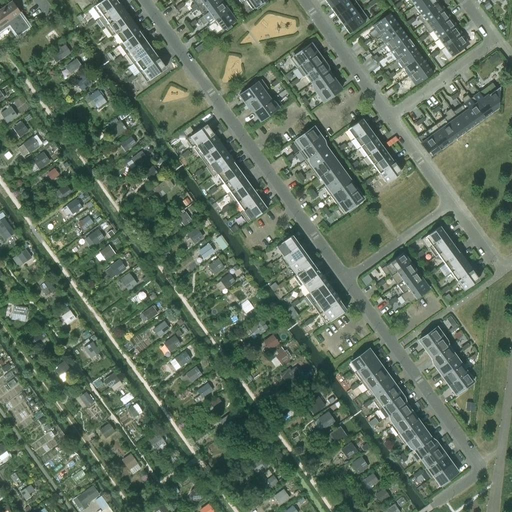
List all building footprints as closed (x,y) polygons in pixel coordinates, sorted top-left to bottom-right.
[(98,18),(119,3),(116,0),(102,0),(91,9),(98,18)] [(219,0),(206,0),(196,7),(203,16),(222,2),(219,0)] [(263,1),(265,0),(246,0),(244,1),(244,2),(246,1),(252,9),(255,7),(257,9),(264,3),(263,1)] [(339,0),(329,7),(336,16),(336,15),(355,2),(354,0),(339,0)] [(418,16),(438,1),(436,2),(433,0),(422,0),(414,6),(420,14),(417,16),(418,16)] [(422,25),(444,10),(444,9),(442,11),(438,6),(440,5),(438,1),(418,16),(423,24),(422,25)] [(29,28),(12,2),(0,10),(0,32),(9,26),(17,37),(28,29),(27,29),(29,28)] [(203,16),(199,19),(203,25),(207,22),(209,25),(206,27),(228,11),(222,2),(203,16)] [(336,15),(336,16),(342,25),(342,24),(362,10),(355,2),(351,4),(336,15)] [(104,27),(125,12),(119,3),(98,18),(104,27)] [(342,24),(342,25),(349,34),(352,32),(368,20),(362,10),(342,24)] [(428,34),(450,18),(450,17),(448,19),(444,15),(446,13),(444,10),(422,25),(428,34)] [(228,11),(206,27),(211,33),(214,31),(216,35),(222,30),(225,28),(226,30),(231,27),(230,25),(235,21),(228,11)] [(111,37),(132,22),(125,12),(104,27),(111,37)] [(378,34),(396,22),(390,13),(372,26),(375,29),(377,28),(380,32),(378,34)] [(438,39),(456,26),(453,27),(450,23),(452,21),(450,18),(428,34),(429,34),(433,31),(438,39)] [(122,43),(139,31),(132,22),(111,37),(115,34),(122,43)] [(384,43),(402,30),(396,22),(378,34),(384,43)] [(444,47),(462,34),(461,34),(459,35),(456,31),(458,30),(456,26),(438,39),(444,47)] [(390,51),(408,38),(402,30),(384,43),(387,46),(389,44),(392,49),(390,50),(390,51)] [(126,54),(145,40),(139,31),(122,43),(119,45),(126,54)] [(463,48),(467,45),(462,39),(464,38),(462,34),(444,47),(451,57),(463,48)] [(396,59),(414,46),(408,38),(390,51),(393,54),(395,53),(398,57),(396,59)] [(132,64),(151,50),(144,41),(145,40),(126,54),(132,64)] [(296,68),(315,54),(312,49),(315,48),(311,43),(298,52),(297,50),(292,54),(293,56),(290,59),(296,68)] [(57,62),(71,52),(65,44),(51,54),(57,62)] [(199,45),(193,49),(197,54),(203,50),(199,45)] [(402,67),(420,55),(414,46),(396,59),(399,62),(401,61),(404,65),(402,67)] [(139,73),(157,59),(151,50),(132,64),(139,73)] [(77,56),(82,65),(88,61),(82,53),(77,56)] [(305,74),(324,61),(321,57),(319,58),(315,54),(296,68),(299,66),(305,74)] [(493,63),(500,59),(497,54),(490,59),(493,63)] [(408,76),(426,63),(420,55),(402,67),(408,76)] [(69,74),(81,66),(76,59),(64,67),(69,74)] [(146,82),(162,71),(164,69),(157,59),(139,73),(146,82)] [(282,60),(276,64),(278,68),(285,64),(282,60)] [(312,83),(328,71),(325,67),(327,65),(324,61),(305,74),(312,83)] [(421,81),(433,73),(426,63),(408,76),(411,79),(413,77),(417,84),(421,81)] [(316,93),(334,80),(328,71),(312,83),(315,88),(313,89),(316,93)] [(81,90),(92,83),(87,76),(76,83),(81,90)] [(245,104),(267,88),(261,79),(257,83),(255,81),(247,86),(249,88),(238,96),(245,104)] [(322,103),(341,89),(334,80),(316,93),(322,103)] [(498,108),(500,86),(496,89),(492,83),(478,93),(492,112),(498,108)] [(254,112),(273,98),(267,89),(268,89),(267,88),(245,104),(248,109),(250,107),(254,112)] [(94,106),(104,99),(97,89),(88,96),(94,106)] [(492,112),(478,93),(470,99),(467,95),(483,118),(492,112)] [(483,118),(467,95),(461,99),(464,103),(461,105),(474,125),(483,118)] [(260,121),(282,105),(278,101),(276,102),(273,98),(254,112),(260,121)] [(474,125),(461,105),(452,112),(450,109),(466,131),(474,125)] [(0,112),(7,123),(17,116),(10,106),(0,112)] [(466,131),(450,109),(444,113),(446,116),(443,118),(457,137),(466,131)] [(353,139),(369,128),(362,118),(347,129),(353,139)] [(457,137),(443,118),(434,124),(448,143),(457,137)] [(116,137),(126,129),(119,120),(109,128),(116,137)] [(18,138),(28,131),(22,122),(12,129),(18,138)] [(448,143),(434,124),(426,131),(439,150),(448,143)] [(203,127),(185,139),(192,149),(194,148),(193,148),(213,134),(209,128),(206,125),(203,127)] [(298,152),(321,135),(314,126),(293,142),(299,151),(298,151),(298,152)] [(184,137),(191,132),(187,128),(181,133),(184,137)] [(360,147),(375,136),(369,128),(353,139),(360,147)] [(439,150),(426,131),(416,138),(420,144),(430,157),(439,150)] [(213,134),(193,148),(194,148),(200,157),(220,143),(213,134)] [(304,161),(325,146),(321,141),(324,140),(321,135),(298,152),(304,161)] [(366,156),(381,145),(375,136),(360,147),(366,156)] [(29,154),(39,147),(32,137),(22,144),(29,154)] [(129,149),(136,144),(131,137),(124,142),(129,149)] [(220,143),(200,157),(207,167),(226,152),(220,143)] [(372,165),(388,154),(381,145),(366,156),(372,165)] [(311,169),(331,155),(325,146),(304,161),(311,169)] [(136,167),(147,159),(141,151),(130,159),(136,167)] [(38,170),(50,162),(43,152),(32,160),(38,170)] [(207,167),(206,167),(212,177),(216,174),(233,162),(226,152),(207,167)] [(379,174),(394,163),(388,154),(372,165),(379,174)] [(317,178),(337,163),(331,155),(311,169),(317,178)] [(233,162),(216,174),(223,183),(240,171),(233,162)] [(323,187),(344,172),(337,163),(317,178),(321,175),(324,180),(322,181),(325,185),(323,186),(323,187)] [(398,174),(401,172),(394,163),(379,174),(385,183),(398,174)] [(150,182),(159,175),(152,166),(143,172),(150,182)] [(240,171),(223,183),(229,192),(246,180),(240,171)] [(330,196),(350,181),(344,172),(323,187),(330,196)] [(50,173),(44,177),(48,183),(54,179),(50,173)] [(229,192),(227,194),(233,204),(234,204),(236,202),(253,189),(246,180),(229,192)] [(159,198),(169,190),(163,181),(153,189),(159,198)] [(336,204),(356,190),(350,181),(330,196),(336,204)] [(60,201),(71,192),(65,184),(54,192),(60,201)] [(253,189),(236,202),(243,211),(260,199),(253,189)] [(354,205),(363,199),(356,190),(336,204),(342,213),(347,210),(348,212),(356,207),(354,205)] [(72,215),(82,208),(75,199),(66,206),(72,215)] [(243,211),(240,213),(247,223),(267,208),(260,199),(243,211)] [(184,227),(192,221),(185,212),(177,217),(184,227)] [(81,220),(77,223),(84,232),(87,229),(86,227),(93,223),(88,215),(81,220)] [(0,229),(3,234),(11,228),(3,217),(0,219),(0,229)] [(427,249),(446,235),(440,226),(421,240),(427,249)] [(193,244),(203,237),(196,228),(187,235),(193,244)] [(94,246),(104,239),(97,229),(87,236),(94,246)] [(289,237),(275,246),(282,256),(279,258),(280,258),(298,245),(299,244),(292,235),(289,237)] [(435,257),(453,244),(446,235),(427,249),(428,248),(435,257)] [(298,245),(280,258),(286,267),(305,254),(299,244),(298,245)] [(444,263),(459,252),(453,244),(435,257),(438,255),(444,263)] [(105,261),(114,254),(108,245),(98,252),(105,261)] [(206,257),(213,252),(208,245),(201,250),(206,257)] [(23,265),(32,259),(25,250),(17,256),(23,265)] [(450,272),(465,261),(459,252),(444,263),(450,272)] [(390,276),(409,262),(402,253),(389,262),(381,269),(385,275),(388,273),(390,276)] [(305,254),(286,267),(287,268),(289,266),(296,274),(296,275),(311,263),(312,263),(305,254)] [(214,274),(224,267),(218,258),(208,265),(214,274)] [(116,276),(126,269),(119,259),(109,267),(116,276)] [(456,281),(472,270),(465,261),(450,272),(456,281)] [(397,285),(416,271),(409,262),(390,276),(397,285)] [(296,274),(293,276),(300,286),(303,284),(302,284),(318,273),(311,263),(296,275),(296,274)] [(475,282),(479,280),(472,270),(456,281),(463,291),(475,282)] [(403,293),(422,279),(416,271),(397,285),(403,293)] [(318,273),(302,284),(303,284),(309,293),(325,282),(325,281),(319,272),(318,273)] [(225,289),(235,282),(229,273),(219,280),(225,289)] [(368,274),(360,280),(365,286),(372,280),(368,274)] [(127,291),(137,284),(130,275),(121,282),(127,291)] [(416,299),(429,289),(422,279),(403,293),(400,296),(404,301),(407,299),(410,303),(416,299)] [(45,296),(54,289),(48,280),(38,286),(45,296)] [(309,293),(305,296),(312,305),(316,302),(331,291),(325,282),(309,293)] [(234,307),(246,298),(240,289),(232,294),(234,297),(229,301),(234,307)] [(316,302),(312,305),(319,314),(338,300),(339,300),(332,291),(331,291),(316,302)] [(338,300),(319,314),(326,324),(343,312),(346,310),(339,300),(338,300)] [(13,304),(12,312),(25,314),(27,306),(13,304)] [(249,319),(256,313),(250,305),(243,310),(249,319)] [(147,321),(157,314),(152,306),(142,313),(147,321)] [(67,325),(75,319),(69,310),(61,316),(67,325)] [(262,320),(250,328),(254,332),(258,329),(261,334),(269,328),(262,320)] [(158,338),(170,329),(163,321),(152,329),(158,338)] [(425,349),(446,335),(439,325),(418,340),(425,349)] [(36,344),(47,337),(41,329),(31,337),(36,344)] [(269,351),(279,343),(272,334),(262,341),(269,351)] [(431,358),(448,346),(445,342),(447,340),(444,336),(446,335),(425,349),(431,358)] [(169,353),(180,345),(174,336),(163,343),(169,353)] [(90,359),(100,352),(92,342),(83,348),(90,359)] [(435,368),(454,355),(448,346),(431,358),(434,362),(432,364),(435,368)] [(369,348),(351,362),(357,371),(376,357),(369,348)] [(281,366),(290,359),(283,350),(274,357),(281,366)] [(180,367),(191,360),(185,352),(174,359),(180,367)] [(444,375),(460,363),(454,355),(435,368),(438,373),(441,371),(444,375)] [(357,371),(354,373),(360,382),(380,368),(377,363),(379,362),(376,357),(357,371)] [(65,375),(72,370),(64,360),(53,369),(59,377),(64,373),(65,375)] [(448,386),(467,372),(460,363),(444,375),(447,380),(445,381),(448,386)] [(191,382),(201,375),(196,367),(185,374),(191,382)] [(292,383),(302,376),(296,367),(286,374),(292,383)] [(380,368),(360,382),(367,391),(370,389),(370,388),(388,375),(385,371),(383,372),(380,368)] [(109,388),(120,381),(114,372),(103,380),(109,388)] [(465,388),(473,381),(467,372),(448,386),(455,395),(457,393),(459,395),(466,390),(465,388)] [(388,375),(370,388),(370,389),(376,397),(392,385),(389,381),(392,379),(388,375)] [(201,398),(212,391),(207,383),(196,391),(201,398)] [(376,397),(372,400),(378,409),(401,392),(398,388),(396,390),(392,385),(376,397)] [(86,407),(93,402),(86,392),(79,397),(86,407)] [(401,392),(378,409),(385,418),(389,415),(405,403),(402,399),(404,397),(401,392)] [(316,412),(324,406),(317,396),(308,402),(316,412)] [(215,412),(223,406),(217,397),(209,404),(215,412)] [(133,419),(143,412),(136,403),(127,410),(133,419)] [(405,403),(389,415),(395,423),(411,412),(405,403)] [(324,429),(334,422),(328,412),(318,419),(324,429)] [(395,423),(391,426),(397,435),(418,420),(411,412),(395,423)] [(224,429),(235,422),(229,413),(218,421),(224,429)] [(418,420),(397,435),(404,444),(406,443),(405,443),(424,429),(418,420)] [(105,439),(115,432),(108,423),(99,430),(105,439)] [(336,443),(346,436),(340,427),(329,434),(336,443)] [(424,429),(405,443),(406,443),(409,447),(411,445),(414,449),(414,450),(430,438),(424,429)] [(161,450),(167,446),(164,442),(158,433),(148,440),(154,449),(159,447),(161,450)] [(414,449),(410,452),(410,453),(416,462),(421,459),(420,459),(439,445),(436,441),(434,442),(430,438),(414,450),(414,449)] [(347,459),(357,452),(350,442),(340,450),(347,459)] [(439,445),(420,459),(421,459),(426,467),(427,467),(443,455),(440,451),(442,449),(439,445)] [(128,470),(137,464),(130,454),(121,460),(128,470)] [(426,467),(423,469),(424,469),(430,478),(433,476),(452,462),(449,458),(446,460),(443,455),(427,467),(426,467)] [(265,469),(267,467),(261,458),(250,466),(255,474),(264,468),(265,469)] [(357,473),(367,466),(361,458),(351,464),(357,473)] [(452,462),(433,476),(440,485),(442,487),(449,481),(448,479),(458,471),(452,462)] [(367,489),(378,481),(372,473),(362,480),(367,489)] [(270,489),(278,483),(272,475),(264,481),(270,489)] [(28,486),(19,492),(25,501),(31,497),(29,494),(32,491),(28,486)] [(86,503),(98,495),(92,486),(80,495),(79,494),(72,499),(81,511),(88,506),(86,503)] [(189,495),(189,496),(189,497),(189,498),(189,500),(190,501),(192,504),(203,496),(197,486),(192,490),(191,491),(190,492),(189,493),(189,495)] [(381,504),(390,497),(383,488),(375,495),(381,504)] [(279,505),(289,498),(283,489),(273,496),(279,505)] [(155,511),(168,511),(169,511),(162,502),(153,508),(155,511)] [(200,511),(214,511),(209,503),(199,510),(200,511)]
